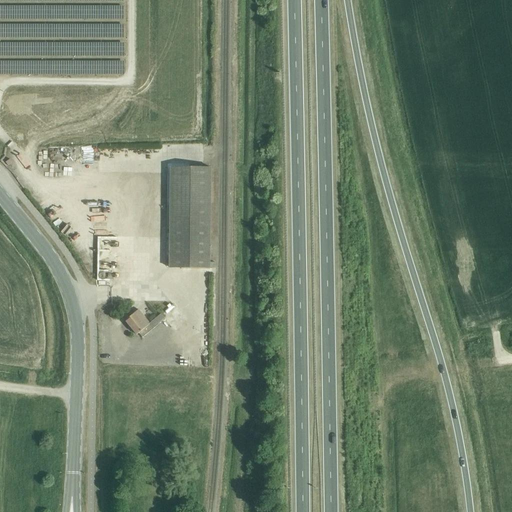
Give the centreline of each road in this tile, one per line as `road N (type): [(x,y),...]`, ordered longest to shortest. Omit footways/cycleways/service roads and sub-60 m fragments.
road 1 (trunk): [(469,511),(445,380),(368,115),(346,0)]
road 2 (trunk): [(330,511),(320,0)]
road 3 (trunk): [(294,0),(302,511)]
road 4 (tertiary): [(71,511),(74,301),(0,191)]
